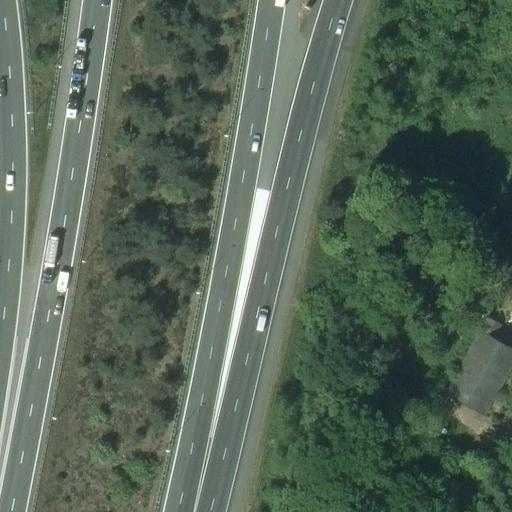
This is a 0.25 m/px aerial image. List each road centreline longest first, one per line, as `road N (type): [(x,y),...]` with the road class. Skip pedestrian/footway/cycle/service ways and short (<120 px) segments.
road 1 (motorway): [(197,511),(341,0)]
road 2 (motorway): [(95,0),(41,338),(2,511)]
road 3 (motorway): [(188,511),(277,0)]
road 4 (motorway): [(0,8),(10,162),(0,342)]
